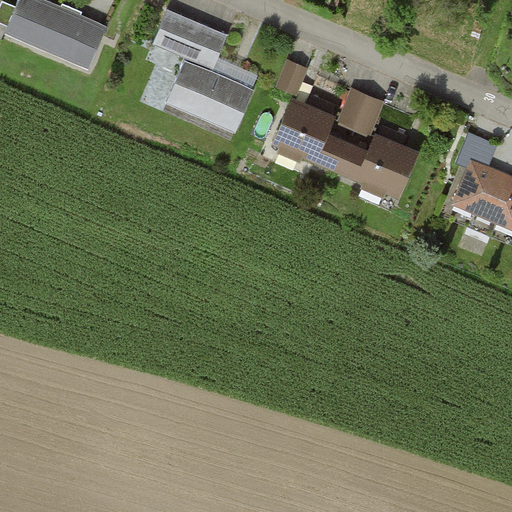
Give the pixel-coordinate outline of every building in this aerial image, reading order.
[(46,0),(13,0),(1,30),(89,68),(118,0),(60,0),(59,5),(46,0)] [(182,56),(162,101),(233,132),(252,89),(209,71),(224,37),(165,11),(151,42),(182,56)] [(296,94),(307,68),(287,60),(276,86),(296,94)] [(336,121),(353,128),(369,135),(382,104),(348,90),(336,121)] [(274,143),(335,169),(353,128),(336,121),(291,102),(274,143)] [(335,169),(397,194),(414,154),(369,135),(353,128),(335,169)] [(465,164),(448,202),(511,230),(511,176),(489,166),(498,145),(467,132),(455,160),(465,164)]
